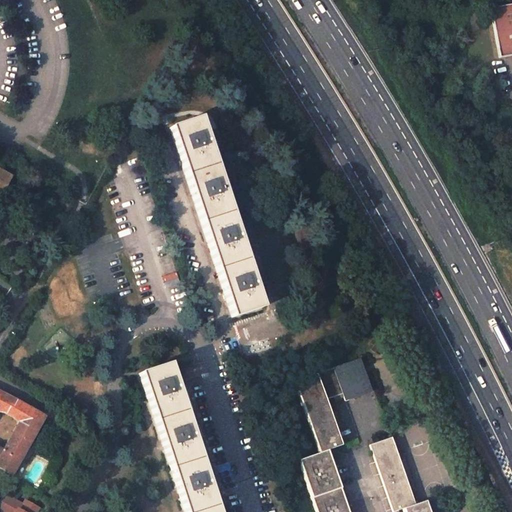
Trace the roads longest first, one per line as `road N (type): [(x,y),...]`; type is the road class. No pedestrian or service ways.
road 1 (trunk): [(260,0),(371,179),(511,448)]
road 2 (residential): [(251,511),(200,348),(185,330),(160,321),(136,327),(117,352),(113,430),(74,511)]
road 3 (trunk): [(511,352),(390,130),(307,0)]
